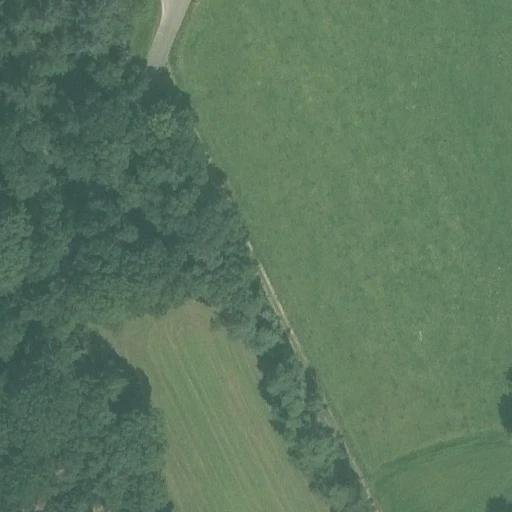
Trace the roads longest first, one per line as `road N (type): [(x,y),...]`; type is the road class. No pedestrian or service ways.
road 1 (track): [(379,511),(159,58)]
road 2 (unclassified): [(0,448),(181,0)]
